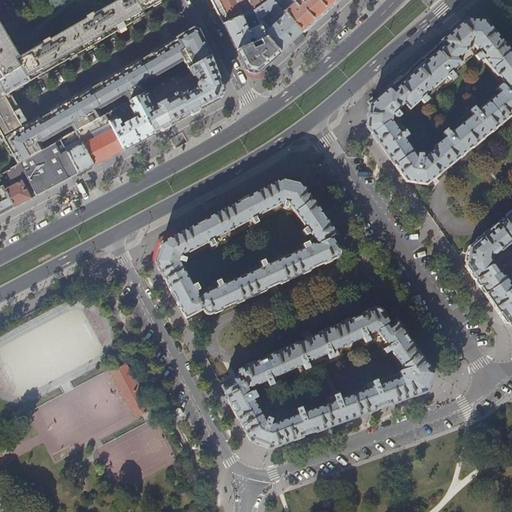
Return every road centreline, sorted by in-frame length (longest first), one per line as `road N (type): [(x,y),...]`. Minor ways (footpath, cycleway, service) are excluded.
road 1 (residential): [(491,383),(313,120)]
road 2 (primary): [(258,116),(0,258)]
road 3 (residential): [(253,475),(230,460),(110,237)]
road 4 (residential): [(491,383),(445,411),(253,475)]
road 5 (primary): [(110,237),(313,120)]
road 6 (primary): [(313,120),(454,0)]
road 7 (primary): [(397,0),(258,116)]
road 8 (residential): [(258,116),(195,0)]
road 9 (primary): [(0,295),(110,237)]
